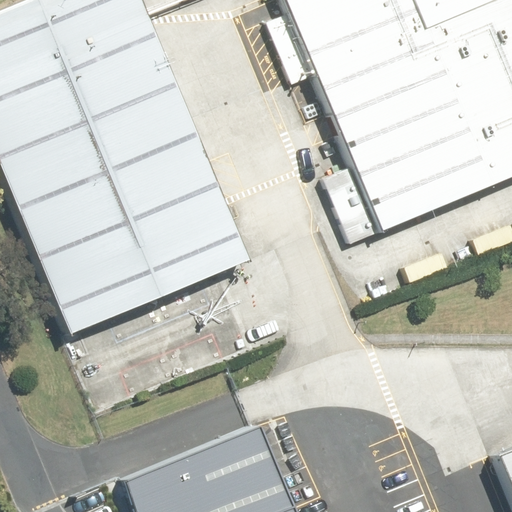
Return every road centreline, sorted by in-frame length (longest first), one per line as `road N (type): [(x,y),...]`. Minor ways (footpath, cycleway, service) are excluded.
road 1 (unknown): [(300,394),(336,377),(337,326),(184,3)]
road 2 (unclassified): [(51,502),(0,378)]
